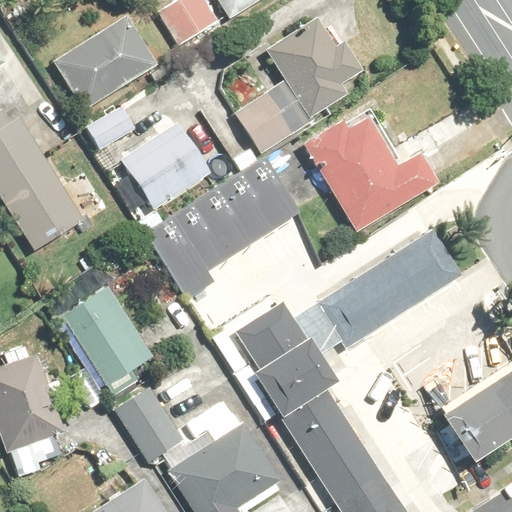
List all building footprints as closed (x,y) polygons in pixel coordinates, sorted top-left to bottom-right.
[(198,0),(169,0),(151,12),(174,47),(212,22),(198,0)] [(210,0),(223,19),(251,0),(210,0)] [(120,18),(47,65),(78,113),(151,66),(120,18)] [(278,81),(228,116),(256,155),(349,89),(340,76),(352,68),(335,44),(329,48),(309,19),(259,54),(278,81)] [(117,108),(81,131),(96,154),(132,132),(117,108)] [(336,119),(295,144),(348,232),(427,184),(410,156),(389,168),(358,117),(341,128),(336,119)] [(15,121),(0,129),(0,208),(25,252),(75,224),(15,121)] [(164,122),(112,160),(149,210),(200,172),(164,122)] [(302,212),(266,156),(146,232),(188,298),(215,281),(209,270),(302,212)] [(248,363),(239,368),(329,511),(330,511),(382,480),(310,366),(454,276),(424,229),(285,316),(276,300),(227,331),(248,363)] [(100,287),(54,316),(99,387),(145,358),(100,287)] [(55,434),(28,356),(0,365),(0,447),(8,471),(51,455),(45,438),(55,434)] [(511,357),(422,413),(453,463),(511,426),(511,357)] [(143,386),(106,411),(141,463),(178,439),(143,386)] [(196,430),(204,441),(157,472),(183,511),(232,511),(228,506),(268,479),(238,436),(222,412),(196,430)] [(152,511),(128,477),(77,511),(152,511)]
